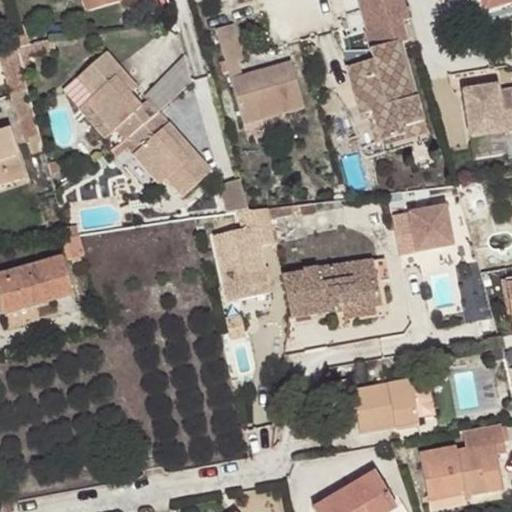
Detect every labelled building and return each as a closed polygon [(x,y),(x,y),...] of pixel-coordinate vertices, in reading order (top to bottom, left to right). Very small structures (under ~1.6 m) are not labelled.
[(381,140),(404,133),(402,126),(423,121),(415,94),(412,95),(397,41),(407,38),(401,18),(408,16),(402,0),(356,0),(365,29),(363,30),(371,59),(345,67),(358,111),(372,108),(381,140)] [(511,0),(485,0),(482,1),(485,9),(511,0)] [(217,26),(225,62),(236,57),(241,56),(232,21),(217,26)] [(22,23),(9,28),(14,45),(27,44),(22,23)] [(158,110),(159,109),(149,98),(143,103),(132,89),(127,84),(133,79),(107,49),(79,73),(94,91),(87,97),(114,128),(116,126),(126,138),(128,136),(158,110)] [(225,62),(230,79),(241,76),(236,57),(225,62)] [(241,76),(230,79),(242,122),(304,106),(290,60),(241,76)] [(138,85),(133,79),(127,84),(132,89),(138,85)] [(462,91),(469,138),(504,132),(497,90),(489,92),(488,86),(462,91)] [(169,120),(159,109),(158,110),(128,136),(140,147),(134,153),(160,184),(166,177),(182,194),(212,168),(187,140),(180,146),(163,126),(169,120)] [(180,146),(187,140),(169,120),(163,126),(180,146)] [(402,126),(404,133),(405,138),(426,133),(423,121),(402,126)] [(0,184),(25,176),(8,126),(0,128),(0,184)] [(243,210),(249,209),(240,177),(222,182),(229,211),(243,210)] [(410,211),(416,249),(452,244),(446,205),(410,211)] [(276,241),(268,207),(249,209),(243,210),(246,227),(214,234),(229,301),(270,292),(260,245),(276,241)] [(71,257),(84,252),(80,233),(66,235),(71,257)] [(0,274),(0,287),(7,311),(72,296),(61,257),(0,274)] [(373,257),(366,259),(369,279),(376,279),(373,257)] [(341,303),(344,309),(373,304),(381,302),(376,279),(369,279),(366,259),(304,267),(304,270),(283,274),(292,316),(289,316),(290,317),(334,311),(333,304),(341,303)] [(373,304),(344,309),(345,319),(375,314),(373,304)] [(359,410),(362,431),(419,421),(413,377),(356,387),(354,376),(338,379),(344,412),(359,410)] [(417,452),(424,495),(458,489),(460,495),(501,488),(495,454),(507,452),(501,425),(462,432),(465,449),(453,451),(453,446),(417,452)] [(313,506),(316,511),(385,511),(396,506),(374,471),(313,506)] [(458,489),(424,495),(426,502),(460,495),(458,489)]
